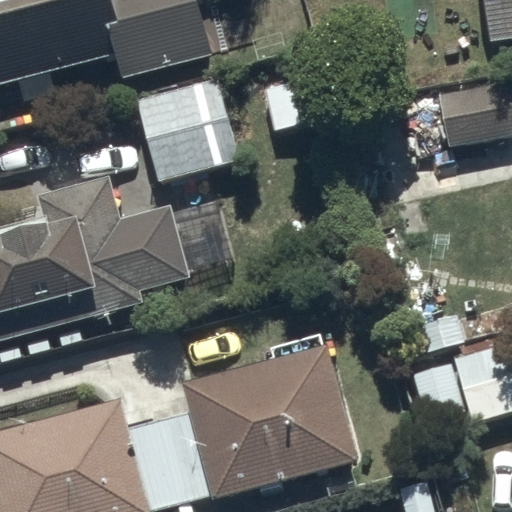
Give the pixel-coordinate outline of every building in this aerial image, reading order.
[(0,0),(0,113),(0,112),(0,81),(14,78),(20,103),(57,93),(51,72),(117,54),(123,78),(217,54),(202,0),(0,0)] [(511,0),(487,0),(493,41),(511,38),(511,0)] [(449,147),(511,138),(511,75),(440,86),(449,147)] [(218,77),(137,99),(160,183),(241,162),(218,77)] [(0,342),(142,302),(138,292),(191,276),(170,206),(144,213),(137,188),(114,195),(109,177),(40,197),(46,216),(3,229),(4,233),(0,234),(0,342)] [(123,399),(0,431),(0,511),(154,511),(360,464),(332,344),(324,346),(321,335),(269,347),(272,358),(184,381),(191,412),(129,427),(123,399)] [(474,423),(511,411),(511,341),(455,358),(456,361),(415,373),(430,423),(470,412),(474,423)]
